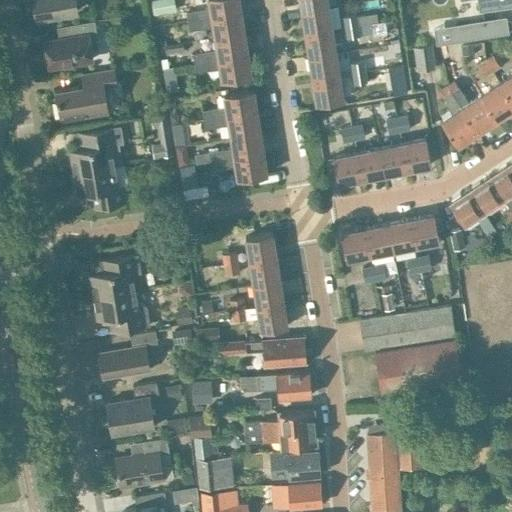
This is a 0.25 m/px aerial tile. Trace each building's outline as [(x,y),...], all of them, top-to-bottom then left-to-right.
[(33,0),(36,17),(77,10),(75,0),(33,0)] [(176,10),(174,0),(151,0),(153,14),(176,10)] [(208,0),(209,7),(186,11),(187,20),(240,11),(238,0),(208,0)] [(298,0),(300,9),(326,5),(325,0),(298,0)] [(326,5),(300,9),(304,34),(330,30),(326,5)] [(240,11),(187,20),(189,29),(212,25),(214,37),(244,32),(240,11)] [(148,12),(132,15),(135,32),(151,29),(152,29),(149,12),(148,12)] [(341,16),(343,27),(358,24),(356,14),(341,16)] [(363,14),(357,15),(358,24),(365,23),(363,14)] [(495,19),(455,25),(457,40),(497,34),(495,19)] [(97,39),(94,20),(66,24),(68,36),(44,40),(49,66),(92,58),(90,40),(97,39)] [(358,24),(343,27),(345,38),(360,35),(358,24)] [(330,30),(304,34),(308,55),(334,51),(330,30)] [(216,48),(192,52),(194,62),(247,53),(244,32),(214,37),(216,48)] [(183,42),(164,44),(166,54),(184,52),(183,42)] [(441,43),(438,43),(441,63),(450,61),(447,47),(446,42),(441,43)] [(474,54),(473,43),(461,44),(462,56),(474,54)] [(428,44),(413,46),(413,47),(416,71),(435,68),(432,44),(428,44)] [(308,55),(311,78),(338,74),(334,51),(308,55)] [(247,53),(194,62),(195,71),(219,67),(221,79),(250,74),(247,53)] [(493,54),(486,59),(493,70),(500,66),(493,54)] [(486,59),(478,64),(485,75),(493,70),(486,59)] [(364,60),(348,62),(350,73),(365,71),(364,60)] [(403,64),(388,67),(393,95),(408,93),(403,64)] [(163,67),(162,67),(164,79),(176,77),(174,66),(168,67),(163,67)] [(116,83),(114,68),(82,73),(84,85),(55,90),(56,100),(58,100),(61,117),(106,110),(102,85),(116,83)] [(365,71),(350,73),(352,84),(367,81),(365,71)] [(511,72),(499,81),(511,101),(511,72)] [(342,99),(338,74),(311,78),(316,104),(342,99)] [(454,80),(447,85),(455,97),(461,106),(478,132),(497,119),(480,94),(474,84),(462,92),(454,80)] [(497,119),(511,109),(511,101),(499,81),(480,94),(497,119)] [(457,145),(478,132),(461,106),(455,97),(447,85),(439,90),(446,100),(444,101),(452,112),(440,120),(457,145)] [(226,105),(202,109),(203,118),(256,110),(253,88),(224,93),(226,105)] [(256,110),(203,118),(205,128),(229,124),(230,135),(260,131),(256,110)] [(165,111),(150,114),(153,127),(167,124),(165,111)] [(178,112),(171,113),(172,123),(179,121),(178,112)] [(407,113),(396,116),(399,132),(410,129),(407,113)] [(396,116),(386,118),(389,134),(399,132),(396,116)] [(361,122),(351,125),(354,140),(364,138),(361,122)] [(186,123),(173,125),(174,134),(175,143),(189,141),(186,124),(186,123)] [(351,125),(340,127),(343,142),(354,140),(351,125)] [(76,148),(69,149),(73,171),(115,165),(111,142),(116,142),(113,126),(79,131),(73,132),(76,148)] [(217,150),(209,151),(210,160),(263,151),(260,131),(230,135),(232,147),(217,150)] [(425,138),(401,143),(407,169),(430,165),(425,138)] [(401,143),(379,147),(385,174),(407,169),(401,143)] [(176,145),(175,145),(176,156),(177,156),(187,154),(185,144),(176,145)] [(357,151),(362,178),(385,174),(379,147),(357,151)] [(263,151),(210,160),(212,169),(235,165),(237,177),(267,172),(263,151)] [(357,151),(331,156),(336,183),(362,178),(357,151)] [(511,168),(508,162),(489,175),(503,197),(507,203),(511,200),(511,168)] [(115,165),(73,171),(77,193),(90,191),(92,205),(91,205),(91,206),(125,201),(122,184),(118,185),(115,165)] [(191,165),(179,166),(182,187),(184,197),(208,193),(207,184),(194,186),(191,165)] [(489,175),(469,188),(483,210),(503,197),(489,175)] [(497,230),(483,210),(469,188),(449,201),(463,223),(475,215),(488,236),(497,230)] [(511,211),(510,209),(503,214),(510,225),(511,223),(511,211)] [(433,213),(410,218),(416,244),(438,240),(433,213)] [(393,249),(416,244),(410,218),(387,223),(393,249)] [(364,227),(369,254),(393,249),(387,223),(364,227)] [(346,259),(369,254),(364,227),(341,232),(346,259)] [(465,247),(461,228),(449,231),(453,250),(465,247)] [(247,259),(274,254),(271,234),(244,238),(247,259)] [(103,271),(90,273),(93,295),(134,288),(143,287),(140,265),(137,249),(99,255),(99,257),(100,256),(103,271)] [(235,251),(222,253),(224,264),(237,261),(235,251)] [(428,253),(417,255),(421,270),(431,268),(428,253)] [(247,259),(251,281),(278,277),(274,254),(247,259)] [(417,255),(407,257),(410,272),(421,270),(417,255)] [(237,261),(224,264),(225,274),(239,272),(237,261)] [(383,262),(372,264),(375,279),(386,277),(383,262)] [(372,264),(361,266),(364,282),(375,279),(372,264)] [(251,281),(255,304),(282,300),(278,277),(251,281)] [(191,280),(178,282),(179,290),(184,293),(193,292),(191,280)] [(134,288),(93,295),(97,317),(110,315),(112,329),(111,329),(111,331),(149,324),(146,307),(138,308),(134,288)] [(391,291),(381,293),(384,309),(394,307),(391,291)] [(229,299),(230,308),(245,306),(244,297),(229,299)] [(211,300),(200,302),(202,312),(213,310),(211,300)] [(287,327),(282,300),(255,304),(260,331),(287,327)] [(175,310),(177,323),(193,321),(190,304),(178,306),(178,309),(175,310)] [(455,335),(450,305),(359,319),(364,349),(455,335)] [(245,308),(230,310),(232,320),(247,318),(245,308)] [(192,341),(190,327),(171,330),(173,344),(192,341)] [(216,340),(215,327),(196,329),(197,342),(216,340)] [(157,342),(155,329),(130,333),(132,345),(98,351),(102,377),(149,369),(145,344),(157,342)] [(306,363),(304,337),(245,341),(245,350),(262,349),(263,366),(306,363)] [(463,380),(456,338),(374,351),(381,393),(463,380)] [(243,349),(243,340),(220,341),(220,350),(243,349)] [(309,397),(308,373),(276,375),(257,375),(257,388),(277,387),(278,399),(309,397)] [(257,375),(240,376),(240,388),(257,388),(257,375)] [(209,379),(191,380),(192,402),(210,401),(209,379)] [(159,394),(157,380),(132,384),(134,396),(106,400),(111,433),(154,426),(149,395),(159,394)] [(181,398),(179,383),(165,385),(168,400),(181,398)] [(271,407),(270,396),(255,397),(256,408),(271,407)] [(274,419),(243,421),(244,431),(314,427),(313,410),(278,412),(279,424),(274,424),(274,419)] [(184,414),(168,417),(170,430),(186,427),(184,414)] [(206,435),(204,415),(191,416),(192,436),(206,435)] [(314,427),(244,431),(245,441),(275,439),(275,434),(279,433),(280,446),(315,443),(314,427)] [(420,465),(418,431),(366,435),(371,511),(390,511),(400,511),(397,467),(420,465)] [(175,450),(172,435),(166,436),(142,440),(144,451),(115,456),(120,485),(162,478),(159,454),(169,452),(169,451),(175,450)] [(206,435),(193,437),(195,451),(208,450),(206,435)] [(511,437),(510,436),(498,455),(511,463),(511,462),(511,437)] [(286,450),(271,451),(271,457),(272,465),(273,478),(287,476),(320,474),(318,448),(286,450)] [(221,457),(195,460),(198,487),(224,485),(221,457)] [(195,485),(193,472),(180,474),(182,487),(195,485)] [(288,482),(273,483),(274,508),(289,507),(322,504),(320,479),(288,482)] [(196,485),(184,487),(186,499),(198,497),(196,485)] [(233,489),(200,491),(201,511),(247,511),(247,502),(235,503),(233,489)] [(167,511),(164,490),(134,495),(136,506),(124,508),(124,511),(167,511)]
